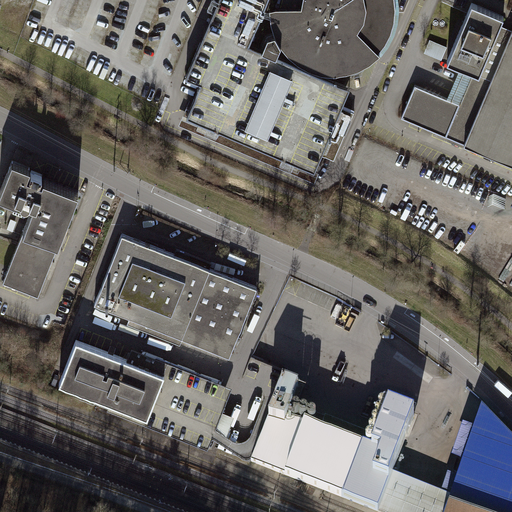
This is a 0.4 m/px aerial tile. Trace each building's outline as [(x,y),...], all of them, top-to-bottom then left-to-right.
[(340,105),(348,86),(342,83),(246,43),(262,6),(264,0),(217,0),(185,77),(199,83),(186,114),(192,117),(208,124),(212,126),(282,156),(291,160),(313,169),(319,152),(333,159),(352,111),(340,105)] [(383,57),(384,56),(395,37),(401,12),(398,0),(300,0),(299,7),(296,7),(273,8),(274,14),(279,37),(293,59),(314,72),(338,77),(359,72),(363,71),(366,69),(383,57)] [(511,20),(472,3),(447,60),(473,71),(459,104),(415,85),(401,116),(511,163),(511,20)] [(444,58),(448,45),(430,39),(426,53),(444,58)] [(58,244),(56,243),(77,191),(41,176),(39,181),(24,174),(28,165),(9,157),(0,183),(0,194),(14,200),(29,206),(21,228),(23,230),(2,280),(38,294),(58,244)] [(92,304),(227,357),(254,286),(117,233),(92,304)] [(57,383),(103,401),(101,406),(208,446),(231,386),(124,346),(119,360),(72,343),(57,383)] [(412,421),(377,409),(360,448),(285,420),(295,391),(278,384),(264,420),(248,462),(373,510),(378,511),(511,511),(511,442),(481,410),(453,494),(393,471),(412,421)]
